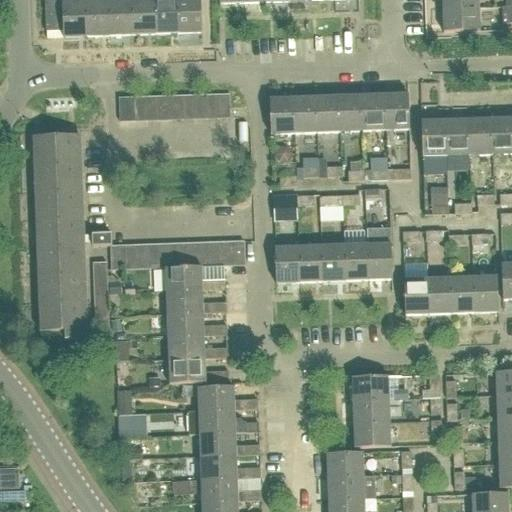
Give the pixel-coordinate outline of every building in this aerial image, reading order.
[(87,39),(86,3),(63,4),(63,0),(44,0),(46,32),(63,32),(64,40),(87,39)] [(133,38),(156,37),(154,0),(132,1),(133,38)] [(156,37),(178,36),(177,0),(159,0),(154,0),(156,37)] [(177,0),(178,36),(202,35),(201,0),(177,0)] [(442,0),(443,12),(479,11),(478,0),(442,0)] [(110,38),(133,38),(132,1),(109,2),(110,38)] [(87,39),(110,38),(109,2),(86,3),(87,39)] [(511,3),(499,4),(499,18),(511,17),(511,3)] [(479,11),(443,12),(443,35),(480,34),(479,11)] [(218,97),(219,121),(231,120),(230,96),(218,97)] [(385,97),(386,133),(410,132),(409,96),(385,97)] [(195,122),(207,121),(206,97),(194,98),(195,122)] [(207,121),(219,121),(218,97),(206,97),(207,121)] [(340,135),(363,134),(362,97),(339,98),(340,135)] [(363,134),(386,133),(385,97),(362,97),(363,134)] [(171,123),(183,122),(182,98),(170,99),(171,123)] [(183,122),(195,122),(194,98),(182,98),(183,122)] [(318,136),(340,135),(339,98),(316,99),(318,136)] [(147,124),(159,123),(158,99),(146,100),(147,124)] [(159,123),(171,123),(170,99),(158,99),(159,123)] [(295,137),(318,136),(316,99),(294,100),(295,137)] [(120,125),(134,124),(134,100),(119,101),(120,125)] [(134,124),(147,124),(146,100),(134,100),(134,124)] [(271,137),(295,137),(294,100),(269,101),(271,137)] [(492,158),(511,156),(511,120),(491,121),(492,158)] [(469,158),(492,158),(491,121),(468,122),(469,158)] [(446,159),(469,158),(468,122),(445,123),(446,159)] [(421,124),(423,160),(446,159),(445,123),(421,124)] [(83,342),(82,313),(76,138),(33,140),(40,335),(65,334),(65,343),(83,342)] [(327,181),(342,180),(342,170),(326,171),(327,181)] [(303,181),(320,181),(319,171),(303,172),(303,181)] [(372,184),(388,183),(388,173),(371,174),(372,184)] [(394,183),(411,183),(411,173),(393,173),(394,183)] [(349,185),(365,184),(365,175),(348,175),(349,185)] [(280,190),(297,190),(296,179),(280,179),(280,190)] [(365,203),(382,203),(382,193),(365,193),(365,203)] [(499,208),(511,207),(511,197),(499,198),(499,208)] [(476,209),(493,208),(492,198),(476,199),(476,209)] [(297,210),(314,209),(313,199),(296,200),(297,210)] [(343,209),(359,209),(359,199),(342,199),(343,209)] [(274,210),(291,210),(291,200),(274,200),(274,210)] [(320,210),(337,210),(336,200),(320,200),(320,210)] [(455,217),(471,216),(471,207),(455,208),(455,217)] [(432,208),(433,218),(449,217),(449,208),(432,208)] [(500,227),(511,226),(511,216),(500,217),(500,227)] [(426,245),(442,244),(442,234),(426,235),(426,245)] [(403,246),(420,245),(420,235),(403,236),(403,246)] [(93,250),(112,249),(112,237),(92,237),(93,250)] [(473,248),(489,248),(488,238),(472,238),(473,248)] [(449,249),(466,249),(465,239),(449,239),(449,249)] [(232,245),(233,269),(245,268),(244,244),(232,245)] [(209,270),(221,269),(220,245),(208,246),(209,270)] [(221,269),(233,269),(232,245),(220,245),(221,269)] [(173,271),(185,270),(184,246),(173,247),(173,271)] [(185,270),(197,270),(196,246),(184,246),(185,270)] [(197,270),(209,270),(208,246),(196,246),(197,270)] [(367,247),(368,284),(392,283),(391,246),(367,247)] [(149,272),(161,271),(161,247),(149,248),(149,272)] [(161,271),(173,271),(173,247),(161,247),(161,271)] [(345,285),(368,284),(367,247),(344,248),(345,285)] [(126,273),(137,272),(137,248),(124,249),(124,253),(125,253),(126,273)] [(137,272),(149,272),(149,248),(137,248),(137,272)] [(323,285),(345,285),(344,248),(321,249),(323,285)] [(300,286),(323,285),(321,249),(299,250),(300,286)] [(276,287),(300,286),(299,250),(275,251),(276,287)] [(112,273),(126,273),(125,253),(124,253),(111,253),(111,254),(113,254),(114,272),(112,272),(112,273)] [(503,303),(511,302),(511,266),(502,267),(503,303)] [(167,295),(203,294),(226,293),(226,283),(203,284),(202,270),(166,271),(167,295)] [(473,280),(474,316),(498,315),(497,279),(473,280)] [(429,318),(452,317),(450,280),(428,281),(429,318)] [(452,317),(474,316),(473,280),(450,280),(452,317)] [(405,318),(429,318),(428,281),(404,282),(404,286),(405,318)] [(167,318),(204,317),(203,294),(167,295),(167,318)] [(210,316),(227,316),(227,306),(210,307),(210,316)] [(167,318),(168,341),(205,340),(228,339),(227,329),(204,330),(204,317),(167,318)] [(206,362),(206,363),(229,362),(228,352),(205,353),(205,340),(168,341),(169,364),(205,362),(206,362)] [(207,385),(206,363),(206,362),(205,362),(169,364),(170,387),(207,385)] [(496,399),(511,398),(511,374),(495,375),(496,399)] [(213,385),(230,384),(229,375),(213,375),(213,385)] [(430,396),(440,395),(439,379),(429,379),(430,396)] [(353,405),(389,403),(388,380),(352,381),(353,405)] [(447,400),(457,400),(457,384),(446,384),(447,400)] [(198,415),(235,414),(234,390),(198,391),(198,415)] [(497,421),(511,420),(511,398),(496,399),(497,421)] [(431,418),(441,418),(440,401),(430,402),(431,418)] [(242,413),(258,413),(258,403),(241,404),(242,413)] [(354,428),(390,426),(389,403),(353,405),(354,428)] [(130,405),(116,405),(116,416),(130,416),(130,405)] [(448,423),(453,423),(458,423),(457,406),(447,407),(448,423)] [(235,414),(198,415),(188,415),(189,438),(199,438),(236,436),(236,437),(259,436),(259,426),(242,426),(239,424),(235,424),(235,414)] [(498,444),(511,443),(511,420),(497,421),(498,444)] [(432,441),(442,441),(441,424),(431,424),(432,441)] [(390,426),(354,428),(354,451),(391,450),(390,426)] [(454,446),(463,446),(463,429),(453,429),(454,446)] [(237,459),(236,437),(236,436),(199,438),(200,460),(237,459)] [(498,467),(511,466),(511,443),(498,444),(498,467)] [(243,459),(260,458),(259,448),(243,449),(243,459)] [(455,468),(464,468),(464,452),(454,452),(455,468)] [(402,472),(412,472),(411,455),(401,455),(402,472)] [(327,481),(364,480),(363,456),(327,457),(327,481)] [(201,483),(237,482),(237,459),(200,460),(201,483)] [(511,466),(498,467),(499,490),(511,489),(511,466)] [(244,482),(260,481),(260,471),(244,472),(244,482)] [(455,491),(465,491),(464,474),(455,475),(455,491)] [(403,495),(413,494),(412,478),(402,478),(403,495)] [(327,481),(328,504),(365,502),(375,501),(375,493),(365,494),(364,480),(327,481)] [(261,504),(261,494),(238,495),(237,482),(201,483),(202,506),(238,505),(261,504)] [(472,511),(508,511),(508,496),(472,498),(472,511)] [(403,511),(413,511),(413,500),(403,501),(403,511)] [(328,511),(365,511),(365,502),(328,504),(328,511)]
